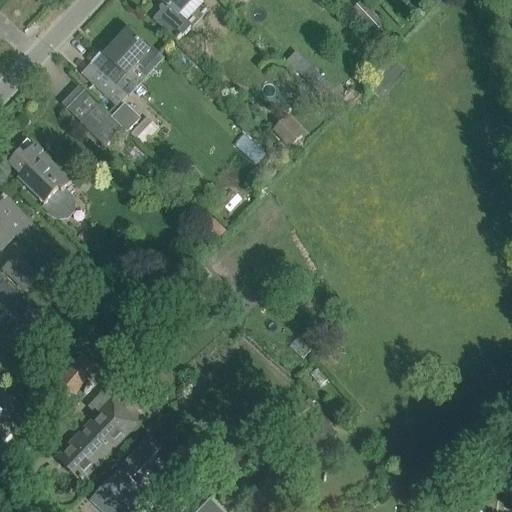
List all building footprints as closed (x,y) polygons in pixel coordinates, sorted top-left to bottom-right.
[(158,0),(164,5),(163,6),(161,6),(160,6),(160,7),(159,9),(159,10),(160,11),(161,12),(153,21),(178,43),(192,27),(187,22),(204,4),(200,0),(158,0)] [(379,28),(384,24),(363,1),(353,11),(383,43),(388,38),(379,28)] [(101,53),(91,63),(116,86),(137,64),(146,72),(161,56),(152,48),(148,52),(128,33),(105,57),(101,53)] [(367,89),(379,99),(403,69),(391,59),(367,89)] [(123,130),(112,119),(99,106),(80,125),(105,149),(123,130)] [(112,119),(123,130),(127,133),(139,121),(125,107),(112,119)] [(288,115),(273,132),(291,148),(306,132),(288,115)] [(132,137),(143,147),(159,129),(148,119),(132,137)] [(76,179),(74,177),(60,163),(55,168),(33,147),(23,158),(20,154),(9,166),(21,177),(17,181),(43,206),(41,208),(51,218),(58,221),(68,219),(75,213),(76,203),(72,196),(65,189),(76,179)] [(135,148),(127,156),(140,167),(147,159),(135,148)] [(236,212),(245,202),(233,190),(224,200),(236,212)] [(33,228),(8,204),(0,196),(0,235),(7,228),(21,241),(33,228)] [(202,225),(213,237),(202,247),(206,251),(222,236),(207,220),(202,225)] [(209,288),(221,276),(203,257),(191,269),(209,288)] [(27,292),(38,281),(17,260),(6,271),(27,292)] [(65,403),(95,368),(81,357),(52,391),(65,403)] [(139,424),(118,404),(130,392),(117,379),(106,390),(105,389),(89,409),(97,416),(56,458),(82,483),(139,424)] [(0,444),(10,433),(26,416),(0,392),(0,391),(0,444)] [(310,400),(293,412),(297,418),(314,406),(310,400)] [(148,442),(125,466),(135,476),(158,452),(148,442)] [(111,511),(133,511),(136,509),(147,498),(120,472),(91,502),(102,511),(108,511),(110,511),(111,511)] [(221,511),(210,500),(198,511),(221,511)]
